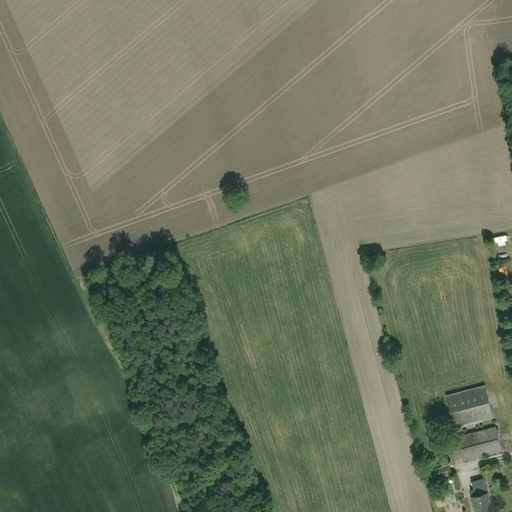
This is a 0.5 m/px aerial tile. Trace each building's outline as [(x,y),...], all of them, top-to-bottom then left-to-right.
[(497,240),(499,249),(511,246),(511,245),(510,237),(497,240)] [(494,417),(485,385),(447,395),(455,427),(494,417)] [(463,461),(502,451),(496,427),(457,437),(463,461)] [(433,470),(435,479),(451,474),(449,465),(433,470)] [(439,486),(448,484),(446,477),(437,480),(439,486)] [(476,511),(482,511),(492,510),(484,478),(472,481),(474,488),(472,489),(474,495),(473,496),(476,511)]
